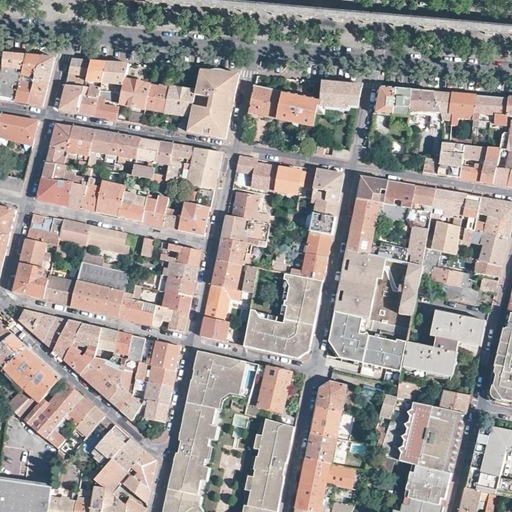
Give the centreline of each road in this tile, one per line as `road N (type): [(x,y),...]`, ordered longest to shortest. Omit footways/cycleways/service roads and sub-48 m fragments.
road 1 (residential): [(170,451),(148,445),(0,312)]
road 2 (residential): [(313,369),(354,168)]
road 3 (residential): [(0,310),(19,304),(194,343)]
road 4 (residential): [(214,243),(26,204)]
road 5 (residential): [(49,116),(236,148)]
road 6 (residential): [(254,50),(69,32)]
road 7 (residential): [(354,168),(511,196)]
road 8 (residential): [(511,266),(477,408)]
road 9 (residential): [(286,511),(313,369)]
road 10 (residential): [(511,74),(375,61)]
road 11 (residential): [(194,343),(313,369)]
road 12 (residential): [(375,61),(254,50)]
road 13 (residential): [(236,148),(354,168)]
